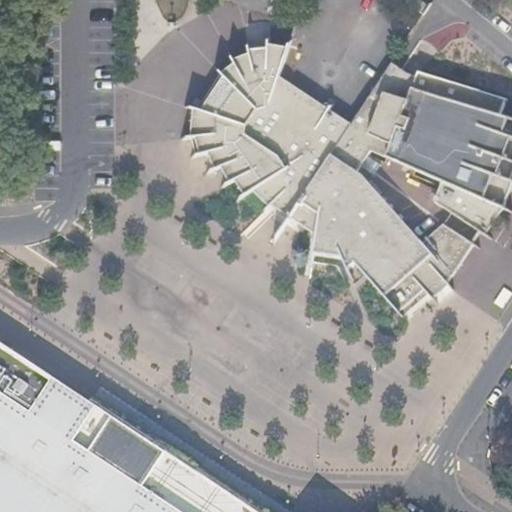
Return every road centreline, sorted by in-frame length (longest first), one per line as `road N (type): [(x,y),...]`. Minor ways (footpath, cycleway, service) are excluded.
road 1 (residential): [(0,295),(274,472),(423,482)]
road 2 (residential): [(423,482),(511,343)]
